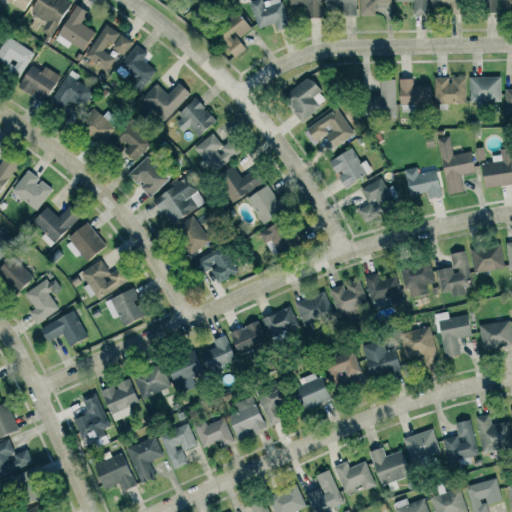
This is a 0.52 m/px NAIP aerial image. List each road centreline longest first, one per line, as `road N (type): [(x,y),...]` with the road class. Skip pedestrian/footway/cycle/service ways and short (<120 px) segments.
road 1 (residential): [(33,388),(340,254),(440,221),(511,210)]
road 2 (residential): [(160,511),(390,407),(511,376)]
road 3 (residential): [(125,0),(196,55),(269,130),(340,254)]
road 4 (residential): [(236,95),(315,51),(511,44)]
road 5 (residential): [(182,318),(133,230),(99,191),(0,112)]
road 6 (residential): [(0,329),(86,511)]
